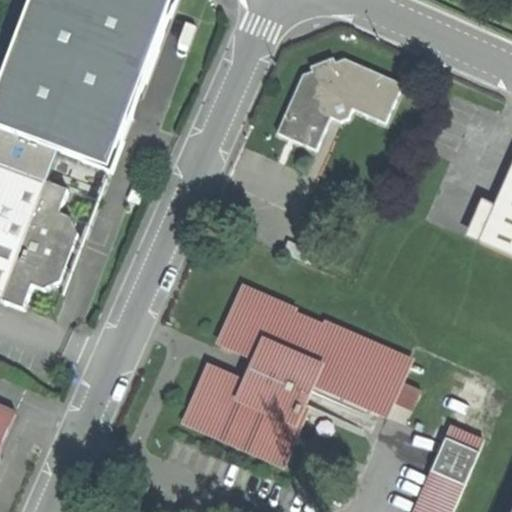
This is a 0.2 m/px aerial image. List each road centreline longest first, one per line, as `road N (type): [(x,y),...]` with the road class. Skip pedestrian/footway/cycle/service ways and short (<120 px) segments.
road 1 (unclassified): [(50,511),(271,0)]
road 2 (unclassified): [(352,0),(511,69)]
